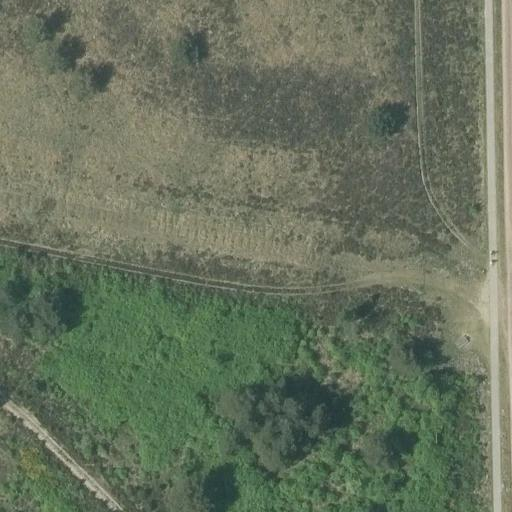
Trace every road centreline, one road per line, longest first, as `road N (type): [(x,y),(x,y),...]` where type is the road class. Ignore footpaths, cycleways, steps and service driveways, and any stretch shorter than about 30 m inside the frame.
road 1 (track): [(493,298),(411,278),(331,289),(236,287),(0,242)]
road 2 (track): [(511,230),(506,0)]
road 3 (track): [(114,511),(0,401)]
